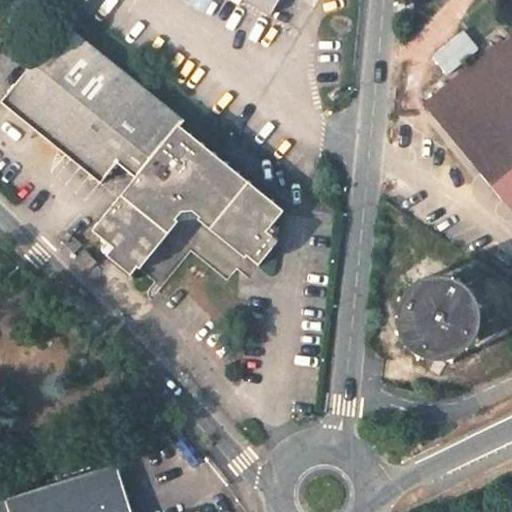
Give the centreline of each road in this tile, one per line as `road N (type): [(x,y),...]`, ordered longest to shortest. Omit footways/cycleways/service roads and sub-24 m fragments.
road 1 (residential): [(381,0),(338,448)]
road 2 (residential): [(0,214),(276,497)]
road 3 (unknown): [(370,148),(156,0)]
road 4 (trunk): [(373,495),(511,432)]
